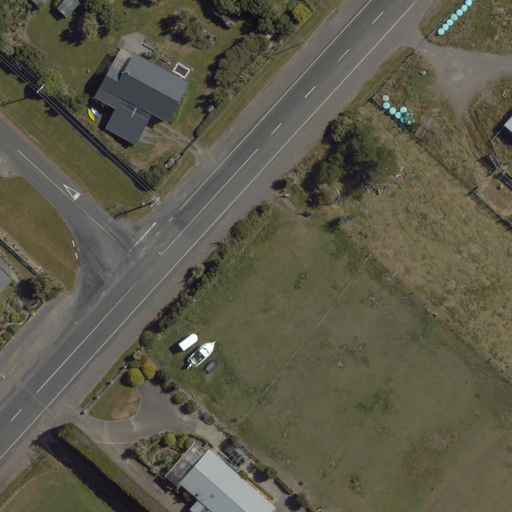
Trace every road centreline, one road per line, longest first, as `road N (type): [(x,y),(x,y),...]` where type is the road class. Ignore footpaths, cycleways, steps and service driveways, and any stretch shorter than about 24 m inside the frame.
road 1 (residential): [(148,269),(394,0)]
road 2 (residential): [(0,431),(148,269)]
road 3 (residential): [(0,133),(148,269)]
